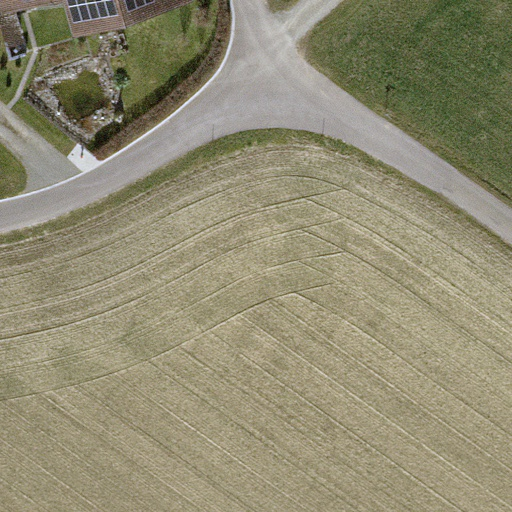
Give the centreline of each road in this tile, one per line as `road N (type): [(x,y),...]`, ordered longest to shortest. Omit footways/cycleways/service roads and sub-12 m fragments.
road 1 (track): [(0,217),(111,174),(180,128),(262,56)]
road 2 (track): [(262,56),(511,227)]
